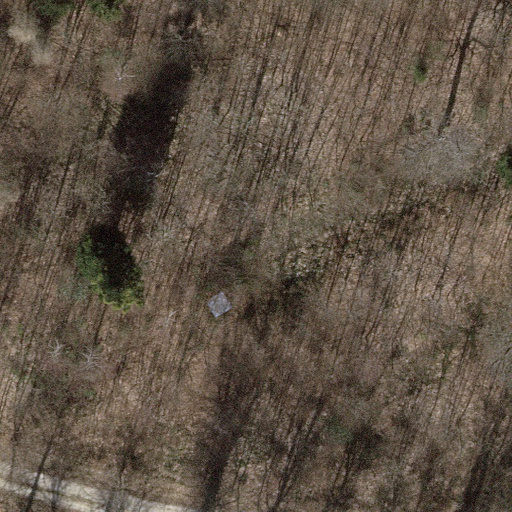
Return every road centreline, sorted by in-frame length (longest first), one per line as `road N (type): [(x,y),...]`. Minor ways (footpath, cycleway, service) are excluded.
road 1 (motorway): [(0,454),(214,395),(511,330)]
road 2 (motorway): [(0,69),(276,0)]
road 3 (track): [(193,511),(56,486),(0,466)]
